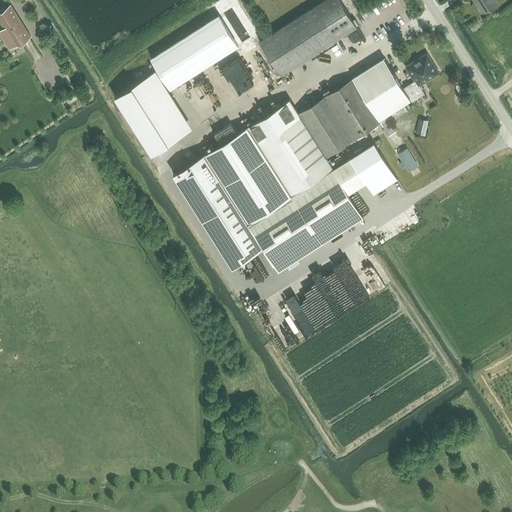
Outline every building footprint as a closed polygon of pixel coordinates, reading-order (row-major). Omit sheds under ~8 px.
[(339,0),(321,0),(259,41),(281,74),(356,25),(339,0)] [(475,0),(483,11),(497,2),(495,0),(475,0)] [(36,36),(16,3),(0,13),(0,22),(15,48),(36,36)] [(238,45),(219,14),(151,57),(170,88),(238,45)] [(406,67),(414,80),(415,82),(416,81),(420,86),(440,73),(427,53),(406,67)] [(415,82),(414,80),(404,87),(384,57),(299,112),(327,154),(381,119),(392,112),(393,114),(405,107),(425,94),(420,86),(416,81),(415,82)] [(286,81),(299,74),(296,69),(283,76),(286,81)] [(152,153),(182,134),(145,76),(115,95),(152,153)] [(333,167),(290,99),(246,127),(285,186),(290,194),(333,167)] [(405,107),(393,114),(392,112),(381,119),(379,120),(389,136),(396,131),(390,122),(407,111),(405,107)] [(426,127),(418,125),(417,133),(425,135),(427,127),(426,127)] [(261,241),(243,213),(285,186),(246,127),(173,172),(232,265),(233,265),(230,260),(261,241)] [(397,178),(374,141),(350,156),(374,193),(397,178)] [(409,170),(418,165),(407,148),(398,153),(409,170)] [(290,194),(285,186),(243,213),(264,247),(279,270),(364,216),(333,167),(290,194)]
